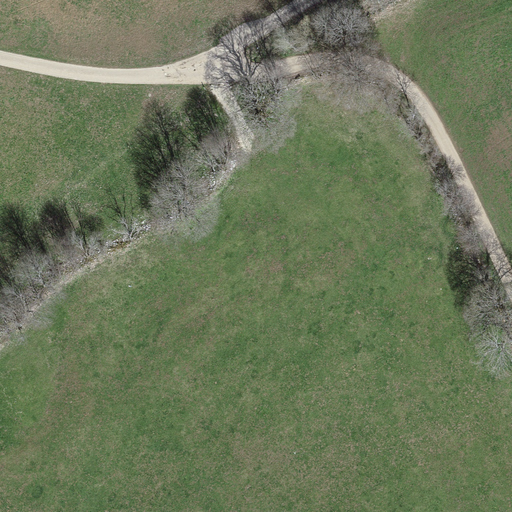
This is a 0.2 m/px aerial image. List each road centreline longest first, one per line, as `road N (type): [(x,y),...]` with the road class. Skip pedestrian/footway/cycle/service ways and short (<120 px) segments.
road 1 (track): [(210,71),(368,56),(407,82),(511,275)]
road 2 (track): [(210,71),(143,76),(0,57)]
road 3 (track): [(307,0),(239,41),(210,71)]
